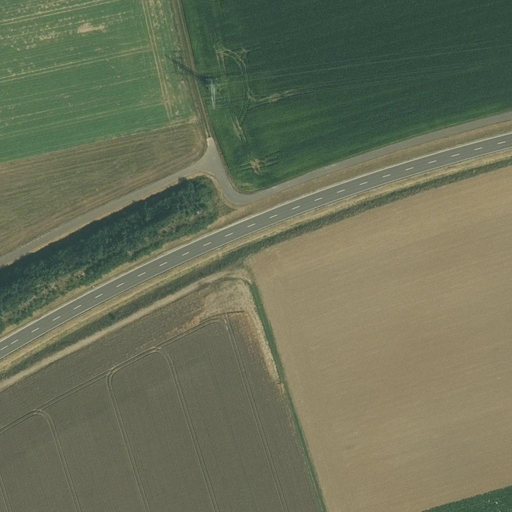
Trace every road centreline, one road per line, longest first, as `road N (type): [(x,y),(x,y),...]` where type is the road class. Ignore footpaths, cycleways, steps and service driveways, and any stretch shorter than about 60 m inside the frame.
road 1 (secondary): [(511,140),(242,229),(0,350)]
road 2 (track): [(330,511),(257,293),(241,273),(175,296),(0,388)]
road 3 (track): [(215,160),(175,0)]
